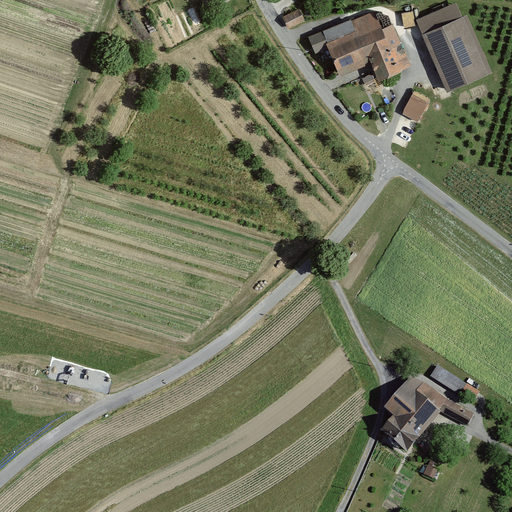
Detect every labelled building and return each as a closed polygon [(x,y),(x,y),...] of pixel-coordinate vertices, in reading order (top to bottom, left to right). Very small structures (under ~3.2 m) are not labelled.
[(492,70),(467,13),(462,15),(456,1),(416,18),(447,90),(492,70)] [(299,8),(283,16),(288,28),(305,20),(299,8)] [(371,61),(378,78),(411,64),(393,21),(382,26),(375,8),(310,35),(316,51),(328,46),(340,74),(371,61)] [(402,12),(404,26),(416,24),(414,10),(402,12)] [(430,98),(414,90),(402,112),(418,121),(430,98)] [(462,392),(467,384),(437,365),(430,377),(459,395),(462,392)] [(423,383),(410,378),(383,409),(391,417),(380,431),(406,454),(441,412),(445,396),(423,383)] [(480,391),(467,384),(462,392),(475,399),(477,396),(480,391)] [(474,416),(445,396),(441,412),(468,427),(474,416)] [(435,462),(430,460),(423,475),(433,481),(438,470),(432,467),(435,462)]
